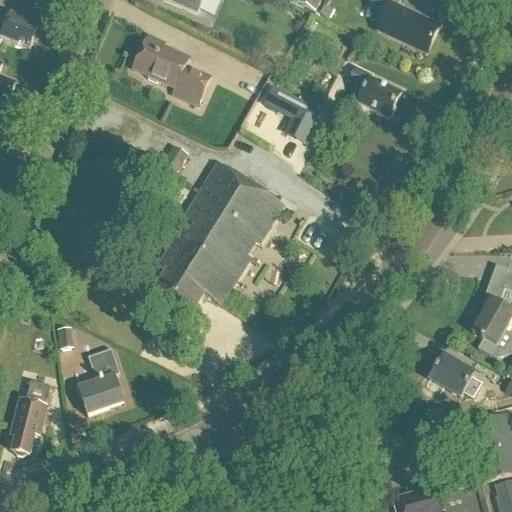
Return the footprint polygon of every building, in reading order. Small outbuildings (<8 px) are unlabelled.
[(164,0),(164,3),(197,17),(204,0),(164,0)] [(300,0),(297,8),(314,16),(322,0),(300,0)] [(425,27),(426,24),(398,10),(402,0),(383,0),(392,4),(377,36),(427,59),(439,34),(425,27)] [(0,15),(0,48),(3,42),(30,53),(39,30),(11,19),(10,20),(0,15)] [(159,86),(175,94),(173,100),(198,111),(211,82),(187,71),(190,64),(164,52),(165,48),(148,41),(133,74),(147,80),(148,83),(156,87),(159,86)] [(0,109),(7,112),(15,90),(0,84),(0,75),(3,69),(0,67),(0,109)] [(356,73),(350,85),(365,93),(358,109),(389,124),(401,98),(371,83),(372,81),(356,73)] [(302,110),(292,131),(307,139),(318,117),(302,110)] [(174,183),(188,160),(174,151),(160,174),(174,183)] [(167,277),(154,299),(191,323),(205,300),(221,310),(284,210),(218,169),(166,252),(170,254),(159,272),(167,277)] [(173,227),(179,218),(168,211),(162,220),(173,227)] [(511,297),(511,276),(496,271),(482,310),(487,313),(473,338),(483,345),(479,353),(497,363),(511,358),(511,340),(511,338),(506,335),(511,324),(511,315),(499,309),(504,295),(511,297)] [(54,336),(57,355),(70,354),(68,334),(54,336)] [(112,354),(88,363),(97,387),(78,393),(88,422),(125,409),(115,381),(120,380),(112,354)] [(444,361),(430,385),(461,403),(464,399),(473,404),(482,389),(473,383),(475,379),(444,361)] [(44,411),(49,392),(32,387),(27,406),(20,405),(12,435),(17,436),(12,457),(30,461),(35,441),(40,442),(47,412),(44,411)] [(511,437),(508,420),(476,428),(484,456),(491,486),(511,480),(511,437)] [(395,511),(486,511),(479,485),(439,496),(438,492),(393,504),(395,511)] [(499,511),(511,511),(511,497),(496,502),(499,511)]
